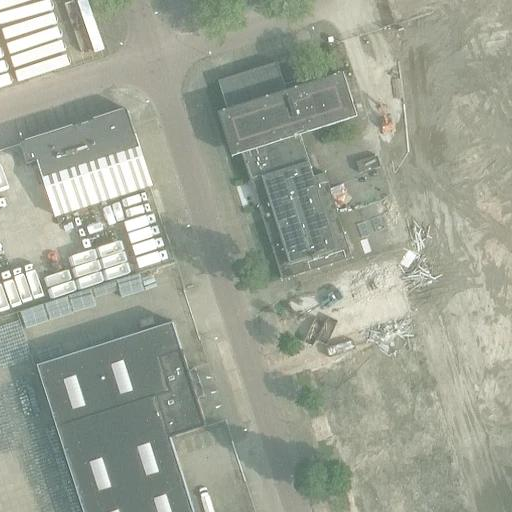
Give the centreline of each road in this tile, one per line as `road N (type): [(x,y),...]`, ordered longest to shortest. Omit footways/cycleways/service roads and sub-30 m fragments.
road 1 (unclassified): [(297,511),(153,58)]
road 2 (unclassified): [(153,58),(345,0)]
road 3 (unclassified): [(0,108),(153,58)]
